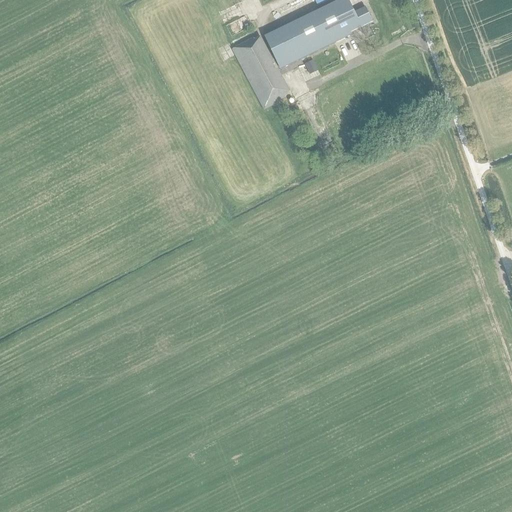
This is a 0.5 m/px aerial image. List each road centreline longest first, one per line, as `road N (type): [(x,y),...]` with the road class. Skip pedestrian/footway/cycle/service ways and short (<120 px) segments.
road 1 (unclassified): [(511,282),(415,0)]
road 2 (track): [(426,33),(299,89)]
